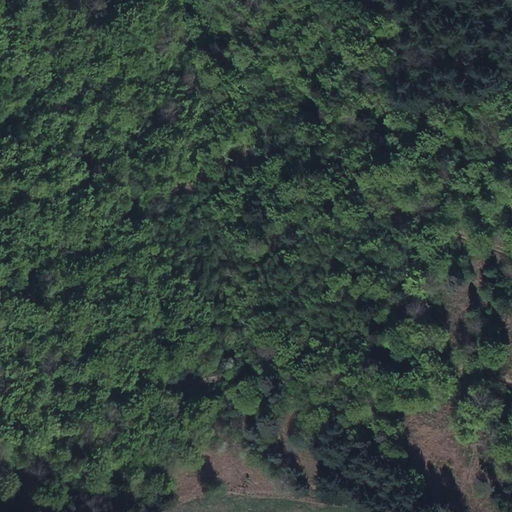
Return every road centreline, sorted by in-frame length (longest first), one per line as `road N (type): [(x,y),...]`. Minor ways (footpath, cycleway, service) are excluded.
road 1 (track): [(511,225),(210,149),(403,100),(376,61),(209,0)]
road 2 (track): [(446,511),(272,365),(166,405),(75,383),(0,352)]
road 3 (track): [(0,247),(210,149)]
